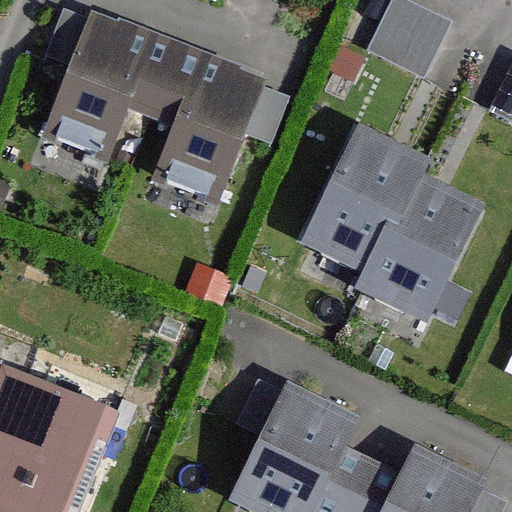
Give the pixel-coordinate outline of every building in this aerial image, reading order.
[(192,58),(106,25),(60,147),(124,171),(140,127),(162,136),(192,58)] [(291,204),(378,239),(434,103),(446,75),(359,39),(291,204)] [(277,90),(192,58),(162,136),(181,143),(164,188),(231,213),(277,90)] [(511,135),(434,103),(378,239),(365,271),(449,305),(511,152),(511,135)] [(325,511),(366,425),(381,393),(295,353),(228,498),(259,511),(325,511)] [(92,511),(125,426),(0,379),(0,511),(92,511)] [(431,413),(416,448),(385,511),(478,511),(508,448),(431,413)] [(385,511),(416,448),(366,425),(325,511),(385,511)]
